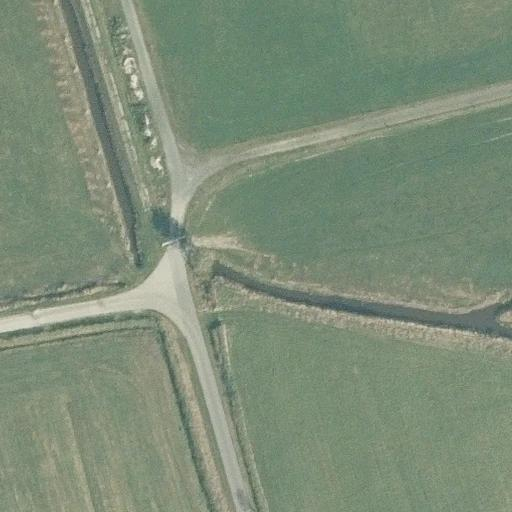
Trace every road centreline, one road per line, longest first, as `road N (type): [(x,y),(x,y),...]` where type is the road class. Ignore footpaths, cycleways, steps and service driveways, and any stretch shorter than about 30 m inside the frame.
road 1 (unclassified): [(0,318),(176,283),(246,511)]
road 2 (track): [(164,160),(511,75)]
road 3 (track): [(176,283),(154,48),(138,0)]
